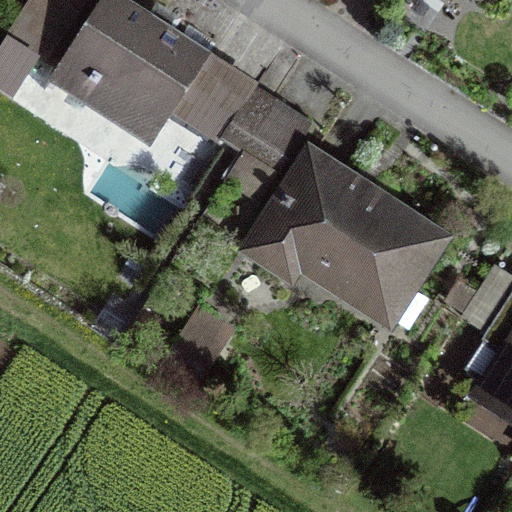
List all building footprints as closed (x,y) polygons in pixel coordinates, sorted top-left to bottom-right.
[(30,0),(7,35),(44,58),(82,0),(30,0)] [(313,111),(139,0),(100,0),(53,74),(162,143),(175,122),(268,181),(313,111)] [(453,232),(308,139),(245,236),(390,329),(453,232)] [(484,396),(511,413),(511,302),(488,341),(509,354),(484,396)] [(189,328),(169,357),(203,380),(222,351),(189,328)]
